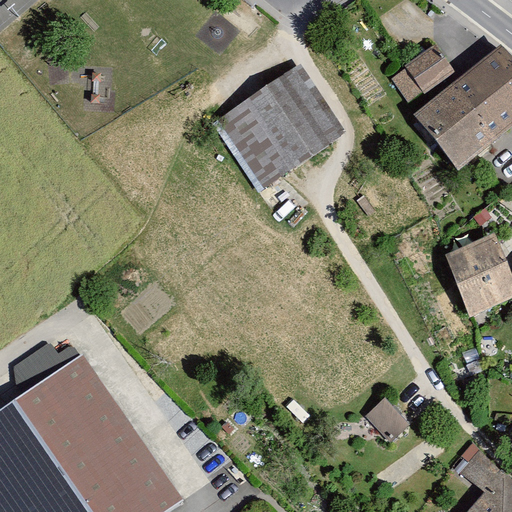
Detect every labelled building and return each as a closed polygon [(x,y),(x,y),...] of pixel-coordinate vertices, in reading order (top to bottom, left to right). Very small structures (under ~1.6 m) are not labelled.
[(390,77),(410,103),(454,71),(434,44),(390,77)] [(419,129),(466,183),(511,143),(511,62),(505,55),(419,129)] [(216,132),(262,197),(343,139),(296,75),(216,132)] [(511,275),(494,235),(446,254),(471,316),(511,296),(511,275)] [(0,419),(0,511),(167,511),(182,502),(85,361),(0,419)] [(385,402),(365,421),(390,449),(410,430),(385,402)] [(511,511),(511,478),(472,446),(452,471),(487,499),(476,511),(511,511)]
